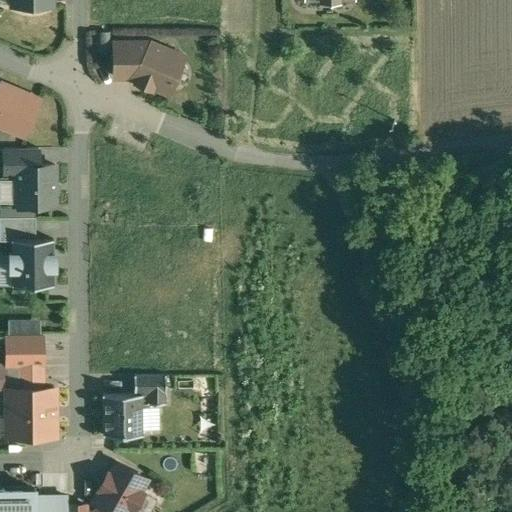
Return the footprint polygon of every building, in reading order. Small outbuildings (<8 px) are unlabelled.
[(184,58),(149,43),(114,44),(114,77),(130,76),(137,80),(136,82),(151,89),(152,86),(169,93),(184,58)] [(40,100),(1,84),(0,86),(0,125),(24,136),(40,100)] [(38,148),(4,148),(5,172),(17,172),(17,165),(39,165),(38,148)] [(39,165),(17,165),(17,172),(18,206),(21,206),(23,208),(35,207),(37,205),(56,205),(55,165),(39,165)] [(36,217),(0,217),(0,241),(12,241),(12,240),(36,239),(36,217)] [(36,239),(12,240),(12,241),(12,255),(10,255),(10,272),(12,272),(12,286),(54,286),(54,271),(56,271),(56,255),(54,255),(54,239),(36,239)] [(43,334),(7,335),(7,367),(21,367),(43,366),(43,334)] [(43,388),(43,366),(21,367),(21,389),(7,389),(7,437),(55,436),(55,388),(43,388)] [(21,367),(7,367),(7,368),(0,368),(0,388),(7,389),(21,389),(21,367)] [(166,375),(134,375),(134,394),(142,394),(142,404),(166,404),(166,375)] [(134,394),(103,395),(104,436),(143,436),(142,404),(142,394),(134,394)] [(147,480),(116,462),(109,474),(108,473),(99,489),(100,490),(93,502),(99,506),(95,511),(129,511),(131,508),(134,509),(143,493),(140,492),(147,480)] [(44,493),(0,493),(0,511),(43,511),(44,500),(44,493)] [(67,511),(68,500),(44,500),(43,511),(67,511)]
